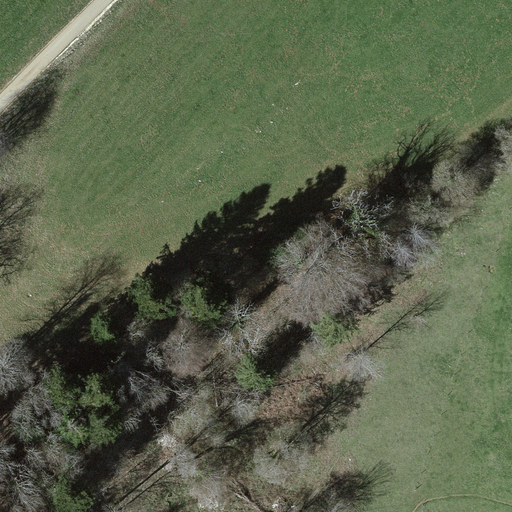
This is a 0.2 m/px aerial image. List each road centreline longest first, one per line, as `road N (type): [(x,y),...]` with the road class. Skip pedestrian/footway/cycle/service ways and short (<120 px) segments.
road 1 (track): [(511,275),(495,387),(511,447)]
road 2 (unclassified): [(0,103),(102,0)]
